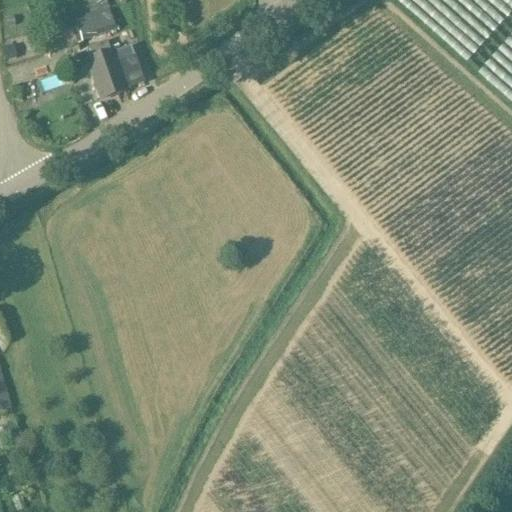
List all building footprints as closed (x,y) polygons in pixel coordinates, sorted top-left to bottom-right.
[(109,9),(70,23),(77,45),(117,31),(109,9)] [(115,53),(111,54),(107,43),(79,54),(83,65),(86,64),(99,101),(127,91),(127,90),(143,85),(131,49),(116,54),(115,53)] [(15,48),(3,51),(6,63),(18,60),(15,48)] [(0,403),(2,410),(11,407),(12,407),(2,372),(0,369),(0,403)] [(0,427),(0,437),(1,440),(10,437),(7,426),(0,427)]
